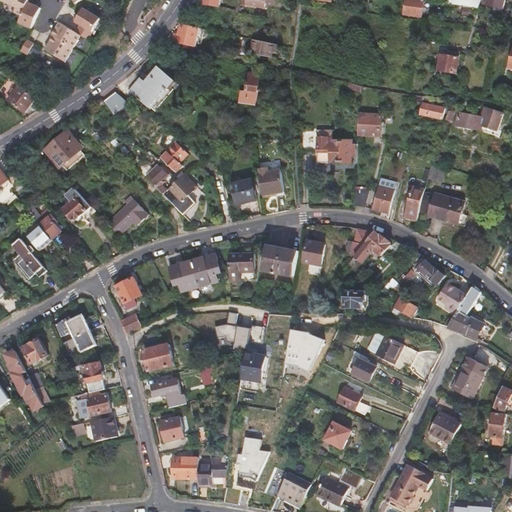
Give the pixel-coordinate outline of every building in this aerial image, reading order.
[(0,0),(2,0),(2,1),(18,8),(15,13),(23,16),(20,23),(33,29),(42,8),(29,3),(30,0),(0,0)] [(204,0),(203,6),(212,7),(221,8),(222,0),(204,0)] [(422,16),(425,1),(423,0),(422,0),(407,0),(405,14),(422,16)] [(477,9),(478,0),(448,0),(447,4),(477,9)] [(483,0),(483,3),(503,9),(505,0),(483,0)] [(55,37),(47,50),(68,62),(83,36),(90,40),(103,19),(85,9),(77,22),(83,25),(79,31),(78,33),(61,23),(54,36),(55,37)] [(175,35),(174,42),(191,45),(196,46),(197,43),(202,44),(205,29),(182,24),(179,35),(175,35)] [(127,46),(131,43),(126,37),(123,40),(127,46)] [(274,51),(275,44),(251,38),(249,51),(268,55),(270,50),(274,51)] [(36,44),(29,40),(24,50),(30,54),(37,59),(42,51),(34,47),(36,44)] [(456,74),(460,53),(449,51),(448,56),(441,55),(438,71),(456,74)] [(238,102),(255,104),(258,88),(261,89),(262,81),(259,80),(260,73),(258,72),(259,68),(251,66),(250,71),(249,70),(245,90),(240,89),(238,102)] [(143,86),(139,82),(131,91),(152,107),(167,89),(169,90),(177,80),(159,67),(146,82),(143,86)] [(362,85),(349,82),(348,86),(361,90),(362,85)] [(37,97),(21,84),(10,100),(26,112),(37,97)] [(133,104),(119,92),(109,103),(124,115),(133,104)] [(423,102),(420,113),(443,118),(445,108),(423,102)] [(450,110),(447,121),(454,122),(456,111),(450,110)] [(480,119),(458,115),(455,129),(482,134),(483,132),(494,135),(500,116),(483,111),(480,119)] [(382,115),(360,113),(358,134),(381,135),(382,115)] [(65,132),(48,148),(68,169),(85,152),(65,132)] [(317,161),(318,141),(318,134),(298,133),(298,150),(309,151),(313,154),(313,161),(317,161)] [(178,161),(186,151),(172,140),(164,150),(157,144),(153,148),(160,154),(158,156),(172,167),(175,169),(180,163),(178,161)] [(334,141),(318,141),(317,161),(317,162),(351,163),(351,155),(354,156),(354,145),(351,145),(351,141),(334,141)] [(145,163),(138,169),(144,175),(163,194),(167,189),(161,184),(164,181),(162,178),(168,172),(163,167),(162,169),(157,164),(152,169),(145,163)] [(441,180),(445,166),(431,163),(428,176),(441,180)] [(286,193),(282,169),(270,171),(269,168),(260,169),(261,174),(264,197),(286,193)] [(0,170),(0,192),(1,191),(2,189),(1,187),(9,180),(0,170)] [(163,194),(191,221),(196,216),(190,209),(197,202),(189,194),(197,186),(183,172),(177,179),(167,189),(163,194)] [(253,179),(232,183),(236,203),(257,199),(253,179)] [(406,217),(417,220),(420,208),(424,191),(425,188),(414,185),(406,217)] [(91,206),(72,186),(64,194),(71,200),(62,209),(75,221),(91,206)] [(355,187),(354,205),(364,206),(369,189),(355,187)] [(395,191),(380,187),(373,209),(388,213),(395,191)] [(424,191),(420,208),(431,212),(430,215),(464,226),(467,215),(462,213),(465,202),(437,193),(436,195),(424,191)] [(115,218),(127,231),(135,223),(138,226),(150,216),(133,198),(127,204),(129,206),(115,218)] [(29,203),(25,207),(32,215),(34,218),(39,215),(38,214),(29,203)] [(44,210),(38,214),(39,215),(34,218),(39,224),(42,220),(48,215),(44,210)] [(39,224),(50,238),(59,230),(53,222),(54,221),(48,215),(42,220),(39,224)] [(120,237),(127,231),(115,218),(109,224),(120,237)] [(39,249),(51,239),(50,238),(39,224),(26,234),(39,249)] [(352,255),(355,256),(374,233),(374,232),(357,228),(355,241),(352,255)] [(374,249),(381,255),(385,251),(392,245),(387,241),(389,238),(383,236),(381,237),(378,234),(377,235),(374,233),(355,256),(348,265),(356,271),(374,249)] [(23,258),(18,263),(30,277),(36,272),(39,275),(45,270),(19,238),(11,244),(19,254),(23,258)] [(352,255),(355,241),(348,239),(345,253),(352,255)] [(326,245),(308,241),(303,261),(322,265),(326,245)] [(392,256),(403,245),(395,241),(392,245),(385,251),(392,256)] [(262,269),(295,276),(300,251),(267,244),(262,269)] [(414,265),(423,256),(422,255),(416,252),(409,260),(414,265)] [(14,258),(18,263),(23,258),(19,254),(14,258)] [(216,254),(193,260),(201,288),(219,283),(217,275),(222,274),(216,254)] [(230,254),(231,281),(240,280),(241,271),(256,270),(256,254),(230,254)] [(201,288),(193,260),(168,266),(174,286),(180,285),(182,293),(201,288)] [(436,287),(445,276),(425,261),(416,271),(436,287)] [(414,272),(411,269),(405,275),(408,279),(414,272)] [(134,277),(116,285),(125,303),(143,295),(134,277)] [(403,278),(390,291),(393,295),(406,281),(403,278)] [(446,303),(458,310),(459,308),(467,294),(448,282),(438,298),(446,303)] [(459,308),(467,313),(480,292),(472,287),(467,294),(459,308)] [(365,292),(346,293),(347,309),(362,309),(363,303),(364,303),(365,300),(368,300),(368,295),(365,295),(365,292)] [(418,308),(401,298),(393,311),(398,314),(401,309),(413,316),(418,308)] [(444,306),(456,313),(458,310),(446,303),(444,306)] [(473,336),(476,337),(484,324),(471,315),(467,313),(459,308),(458,310),(456,313),(448,326),(465,332),(473,336)] [(252,340),(253,329),(237,326),(239,314),(231,311),(229,324),(217,327),(220,339),(228,337),(229,341),(237,343),(236,348),(250,350),(252,340)] [(70,316),(55,322),(60,335),(66,333),(71,330),(73,333),(74,336),(90,329),(83,315),(72,320),(70,316)] [(128,332),(142,326),(136,315),(122,321),(128,332)] [(266,325),(254,323),(253,329),(252,340),(263,342),(266,325)] [(98,345),(90,329),(74,336),(63,341),(67,352),(75,351),(75,347),(79,346),(82,352),(98,345)] [(291,349),(323,355),(327,336),(295,330),(291,349)] [(149,335),(152,348),(164,345),(160,332),(149,335)] [(394,361),(403,343),(387,335),(387,336),(380,332),(373,347),(373,350),(379,352),(378,353),(394,361)] [(49,357),(40,339),(30,344),(30,346),(23,350),(31,366),(38,362),(39,363),(49,357)] [(164,345),(152,348),(145,350),(151,370),(176,364),(171,344),(164,345)] [(28,371),(16,350),(7,355),(17,373),(13,375),(25,397),(28,395),(36,410),(46,405),(45,403),(38,389),(35,384),(30,386),(24,374),(28,371)] [(249,354),(245,379),(264,382),(269,354),(249,351),(249,354)] [(489,366),(469,356),(460,376),(462,378),(456,390),(473,398),(489,366)] [(378,366),(364,359),(357,373),(371,380),(378,366)] [(102,362),(84,366),(87,381),(105,378),(102,362)] [(212,366),(203,368),(208,386),(216,384),(212,366)] [(31,376),(35,384),(38,389),(45,386),(38,373),(31,376)] [(170,393),(173,407),(188,403),(186,394),(183,395),(179,380),(154,386),(157,397),(170,393)] [(0,406),(10,399),(0,385),(0,406)] [(511,389),(504,386),(493,412),(505,413),(510,402),(511,402),(511,389)] [(364,395),(348,387),(340,402),(356,410),(361,401),(364,395)] [(91,415),(94,415),(108,411),(111,410),(108,395),(100,396),(99,394),(93,395),(93,398),(88,399),(91,415)] [(371,406),(361,401),(356,410),(367,415),(371,406)] [(108,411),(94,415),(94,419),(109,416),(108,411)] [(505,413),(493,412),(489,434),(495,435),(493,442),(502,444),(509,414),(505,413)] [(463,425),(442,414),(432,434),(454,444),(463,425)] [(94,419),(92,420),(95,439),(117,434),(115,426),(117,426),(114,415),(109,416),(94,419)] [(169,420),(162,421),(167,441),(185,437),(181,417),(175,418),(175,415),(168,416),(169,420)] [(354,431),(337,422),(329,439),(346,447),(354,431)] [(76,425),(77,435),(88,433),(87,424),(76,425)] [(190,432),(193,446),(200,445),(210,443),(207,428),(190,432)] [(391,439),(378,432),(372,444),(385,451),(391,439)] [(200,478),(200,463),(200,456),(173,456),(173,478),(200,478)] [(200,478),(200,486),(207,486),(207,483),(213,483),(214,474),(229,475),(232,456),(214,456),(214,463),(200,463),(200,478)] [(425,473),(410,464),(392,498),(408,506),(419,486),(427,490),(433,479),(424,474),(425,473)] [(304,508),(314,485),(291,474),(280,496),(304,508)] [(319,495),(328,499),(329,496),(343,502),(350,486),(328,476),(319,495)] [(240,507),(243,495),(226,491),(224,504),(240,507)] [(279,500),(302,511),(304,508),(280,496),(279,500)] [(329,496),(328,499),(342,505),(343,502),(329,496)]
